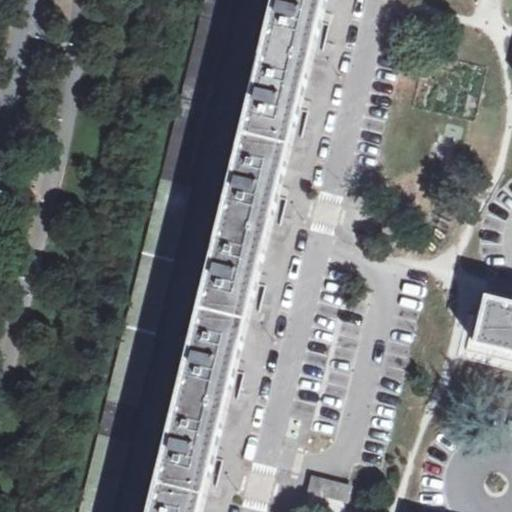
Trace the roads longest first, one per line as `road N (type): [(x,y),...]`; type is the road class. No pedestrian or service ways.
road 1 (residential): [(256,511),(379,0)]
road 2 (residential): [(35,0),(0,148)]
